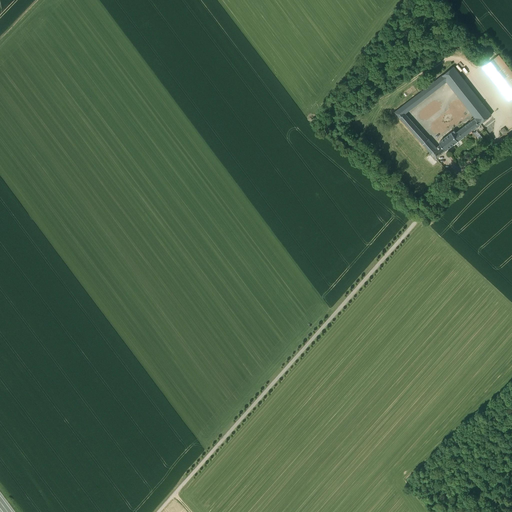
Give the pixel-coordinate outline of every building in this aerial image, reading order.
[(511,70),(499,53),(481,65),(507,101),(511,98),(511,70)] [(493,115),(468,82),(455,67),(444,76),(448,81),(477,118),(482,124),(493,115)] [(444,76),(396,112),(401,118),(406,114),(408,113),(448,81),(444,76)] [(437,149),(406,114),(401,118),(433,154),(438,150),(437,149)] [(439,116),(430,126),(437,132),(445,122),(439,116)] [(477,118),(466,126),(471,132),(473,131),(482,124),(477,118)] [(482,124),(473,131),(475,134),(484,127),(482,124)] [(466,126),(457,133),(455,131),(453,133),(459,141),(471,132),(466,126)] [(453,133),(440,143),(442,145),(437,149),(438,150),(442,155),(459,141),(453,133)] [(442,155),(438,150),(433,154),(437,159),(442,155)]
